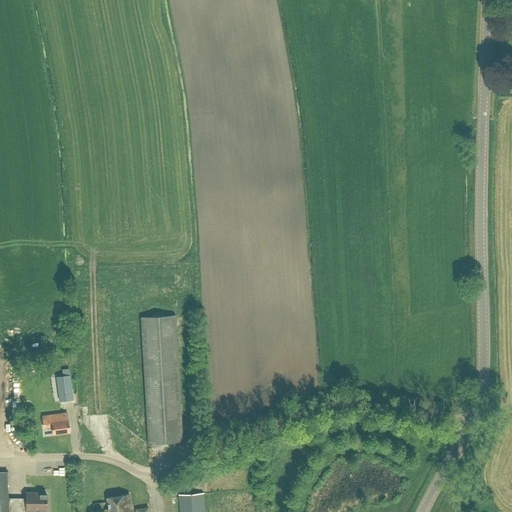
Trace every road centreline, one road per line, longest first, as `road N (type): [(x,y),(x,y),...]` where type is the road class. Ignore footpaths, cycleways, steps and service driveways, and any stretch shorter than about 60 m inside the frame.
road 1 (unclassified): [(0,459),(102,457),(144,473),(167,471),(292,416),(355,401),(470,422)]
road 2 (tertiary): [(470,422),(494,328),(480,178),(487,0)]
